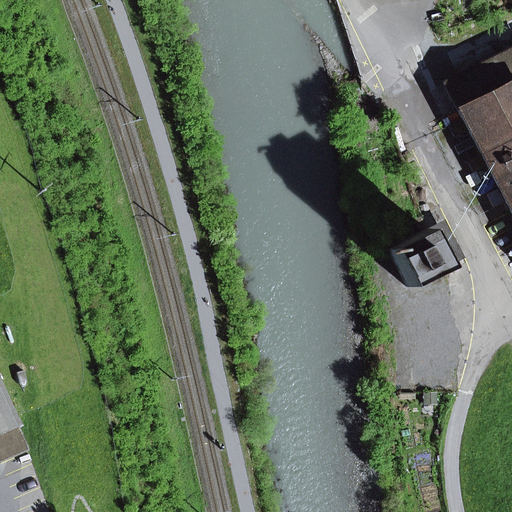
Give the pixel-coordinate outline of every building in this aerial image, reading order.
[(511,216),(511,48),(443,84),(511,216)] [(352,111),(354,116),(347,119),(353,133),(360,129),(358,124),(373,118),(367,105),(352,111)] [(394,232),(398,240),(416,231),(412,223),(394,232)] [(387,249),(407,288),(446,268),(426,229),(387,249)] [(0,434),(19,426),(0,383),(0,434)] [(0,434),(0,462),(30,449),(19,426),(0,434)]
